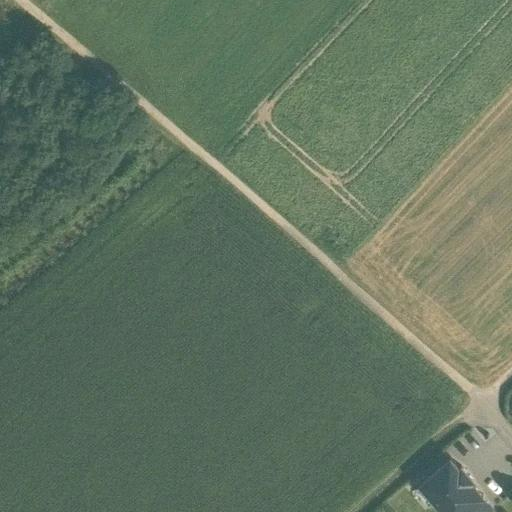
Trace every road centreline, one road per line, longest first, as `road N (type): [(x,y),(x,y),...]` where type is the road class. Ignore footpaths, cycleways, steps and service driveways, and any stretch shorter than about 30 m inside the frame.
road 1 (track): [(484,392),(21,0)]
road 2 (track): [(348,511),(484,392)]
